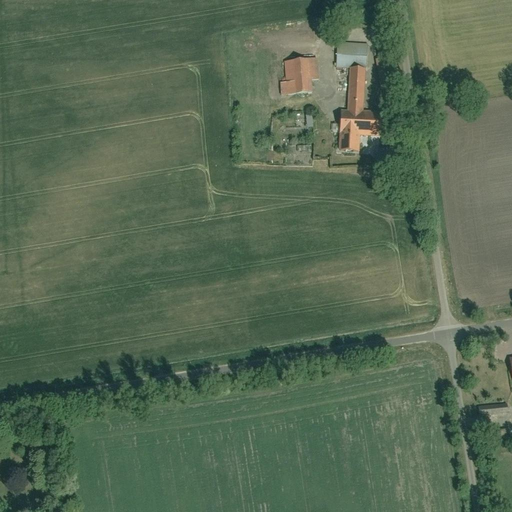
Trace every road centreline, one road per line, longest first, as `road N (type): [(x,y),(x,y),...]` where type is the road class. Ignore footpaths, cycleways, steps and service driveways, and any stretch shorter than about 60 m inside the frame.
road 1 (residential): [(0,406),(447,335)]
road 2 (residential): [(392,0),(447,335)]
road 3 (residential): [(447,335),(475,511)]
